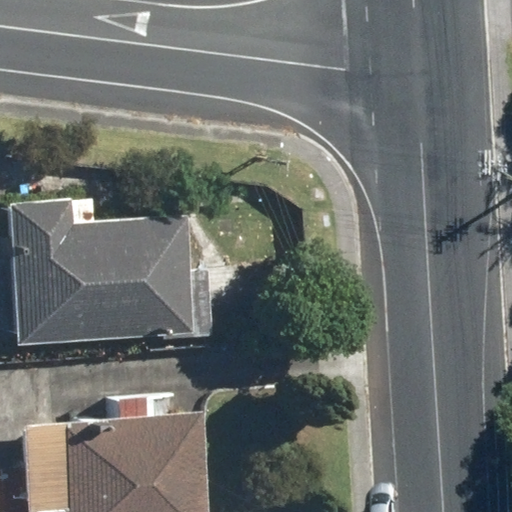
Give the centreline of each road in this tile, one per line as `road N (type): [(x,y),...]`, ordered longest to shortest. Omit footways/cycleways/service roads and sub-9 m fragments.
road 1 (tertiary): [(447,511),(422,75)]
road 2 (residential): [(422,75),(0,23)]
